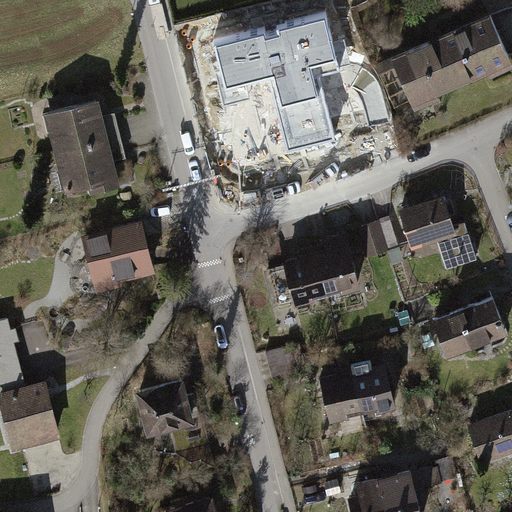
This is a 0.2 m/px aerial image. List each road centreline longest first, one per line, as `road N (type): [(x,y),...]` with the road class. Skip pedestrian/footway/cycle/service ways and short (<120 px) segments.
road 1 (residential): [(5,510),(75,494),(108,392),(173,305),(216,281)]
road 2 (residential): [(205,236),(472,137)]
road 3 (residential): [(145,0),(205,236)]
road 4 (residential): [(216,281),(274,511)]
